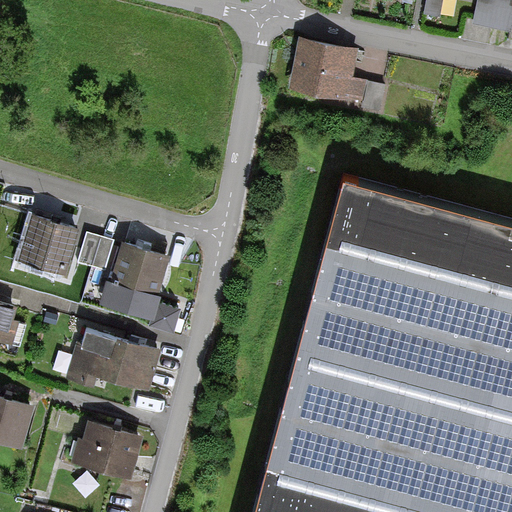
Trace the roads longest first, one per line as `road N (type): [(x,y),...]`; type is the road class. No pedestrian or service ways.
road 1 (residential): [(157,511),(222,235)]
road 2 (residential): [(511,61),(265,13)]
road 3 (residential): [(222,235),(0,171)]
road 4 (residential): [(222,235),(265,13)]
